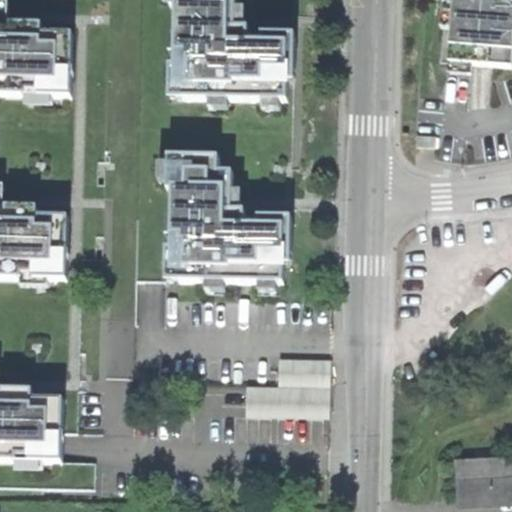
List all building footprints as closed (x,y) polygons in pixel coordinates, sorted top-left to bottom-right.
[(0,0),(0,97),(72,99),(73,78),(69,78),(69,69),(73,69),(74,36),(41,35),(13,34),(13,30),(11,30),(0,29),(0,0)] [(172,0),(172,9),(176,9),(176,37),(171,37),(171,55),(176,55),(176,67),(176,71),(184,71),(184,91),(184,101),(288,103),(288,72),(296,72),(296,36),(263,36),(263,41),(249,41),(249,29),(236,29),(236,23),(236,0),(172,0)] [(511,0),(462,0),(462,3),(455,3),(453,31),(450,64),(472,66),(511,69),(511,0)] [(442,31),(453,31),(455,3),(444,2),(442,31)] [(11,26),(11,30),(13,30),(13,34),(41,35),(41,27),(23,27),(11,26)] [(471,78),(472,66),(450,64),(449,76),(471,78)] [(170,90),(184,91),(184,71),(176,71),(176,67),(170,68),(170,90)] [(219,159),(168,158),(168,192),(173,192),(172,219),(168,219),(167,239),(172,239),(172,251),(172,253),(181,254),(180,273),(180,284),(284,286),(285,255),(292,255),(292,220),(259,219),(259,224),(245,224),(245,213),(233,212),(233,207),(234,175),(219,174),(219,159)] [(6,209),(6,213),(9,213),(9,217),(36,218),(37,209),(19,209),(6,209)] [(0,280),(68,282),(68,261),(64,261),(65,252),(69,252),(69,218),(36,218),(9,217),(9,213),(6,213),(0,212),(0,280)] [(166,273),(180,273),(181,254),(172,253),(172,251),(167,251),(166,273)] [(281,361),(280,388),(331,389),(331,362),(281,361)] [(280,388),(247,387),(247,420),(330,422),(331,389),(280,388)] [(1,392),(1,395),(4,395),(4,400),(31,401),(32,392),(17,392),(1,392)] [(0,463),(54,464),(55,435),(59,435),(64,435),(64,402),(31,401),(4,400),(4,395),(1,395),(0,394),(0,463)] [(59,444),(59,435),(55,435),(54,464),(63,465),(64,444),(59,444)] [(511,501),(511,462),(486,464),(456,466),(458,504),(511,501)]
